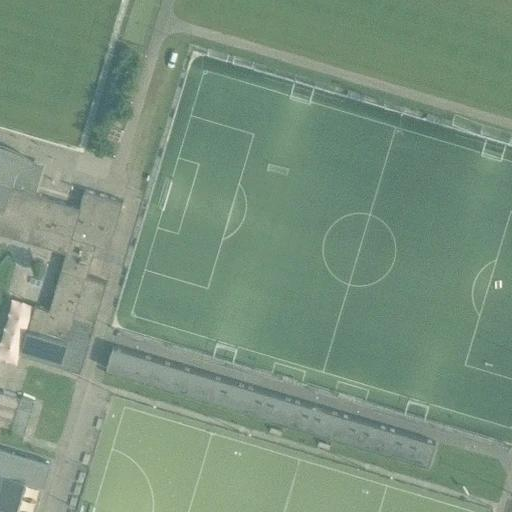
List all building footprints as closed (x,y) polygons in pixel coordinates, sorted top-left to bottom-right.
[(78,206),(33,192),(40,165),(30,162),(24,158),(11,150),(4,148),(0,146),(0,233),(63,252),(47,307),(33,303),(30,312),(43,315),(46,307),(74,315),(59,365),(79,370),(106,281),(86,275),(94,246),(108,250),(122,202),(83,190),(78,206)] [(43,315),(30,312),(18,352),(59,365),(74,315),(46,307),(43,315)] [(112,346),(106,368),(415,459),(429,464),(435,442),(415,436),(112,346)] [(0,424),(8,427),(17,398),(0,392),(0,424)] [(27,424),(34,401),(21,397),(14,420),(11,431),(23,435),(27,424)] [(0,511),(3,511),(4,507),(13,510),(22,480),(41,486),(48,462),(0,447),(0,511)]
